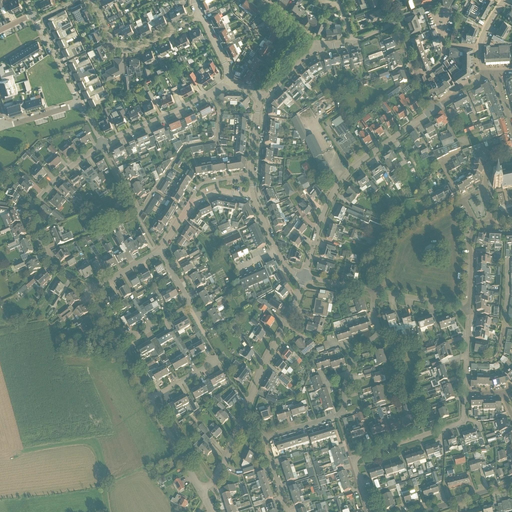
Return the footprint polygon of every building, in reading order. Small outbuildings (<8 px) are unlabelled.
[(5,5),(7,8),(9,12),(13,11),(13,12),(22,8),(18,0),(17,0),(15,1),(13,0),(9,2),(9,3),(5,5)] [(44,0),(45,0),(40,2),(44,10),(53,5),(53,6),(57,4),(54,0),(44,0)] [(100,0),(102,2),(100,3),(104,10),(111,7),(109,4),(107,0),(100,0)] [(200,0),(201,1),(205,9),(209,7),(207,3),(205,0),(200,0)] [(483,2),(482,5),(489,9),(494,1),(492,0),(482,0),(481,1),(483,2)] [(251,1),(245,7),(244,9),(248,12),(249,11),(255,4),(251,1)] [(80,4),(71,8),(73,12),(74,12),(74,13),(73,13),(74,13),(78,22),(82,20),(86,18),(88,21),(88,22),(89,22),(93,19),(87,7),(82,10),(81,8),(82,8),(80,4)] [(255,4),(249,11),(256,16),(260,11),(257,9),(259,8),(255,4)] [(295,4),(293,7),(290,11),(291,12),(291,11),(297,16),(305,8),(301,5),(299,7),(295,4)] [(470,10),(467,15),(475,19),(478,13),(484,17),(489,9),(482,5),(481,7),(474,4),(471,11),(470,10)] [(183,5),(178,7),(182,15),(187,12),(183,5)] [(161,12),(157,14),(158,17),(162,25),(167,22),(165,18),(163,14),(166,12),(163,8),(163,6),(159,8),(161,12)] [(167,6),(163,8),(166,12),(169,18),(171,17),(173,19),(177,17),(174,9),(171,10),(167,6)] [(178,7),(174,9),(177,17),(182,15),(178,7)] [(211,12),(212,15),(210,16),(213,21),(221,17),(219,14),(221,12),(219,8),(211,12)] [(370,15),(372,20),(376,18),(376,19),(383,16),(380,8),(366,13),(367,16),(370,15)] [(53,28),(54,30),(60,28),(59,27),(60,27),(57,22),(68,16),(65,10),(48,18),(49,21),(48,22),(50,27),(52,26),(52,28),(53,28)] [(266,12),(262,14),(261,15),(265,22),(270,18),(266,12)] [(146,20),(142,22),(147,32),(152,30),(149,25),(152,23),(150,20),(147,13),(145,13),(146,17),(145,18),(146,20)] [(307,14),(305,17),(302,21),(308,26),(310,24),(315,26),(318,19),(307,14)] [(421,29),(415,14),(405,18),(410,33),(415,31),(421,29)] [(221,17),(213,21),(215,26),(217,25),(219,27),(225,25),(227,23),(223,15),(221,17)] [(154,19),(155,23),(157,27),(162,25),(158,17),(154,19)] [(270,18),(265,22),(269,28),(274,25),(270,18)] [(54,30),(52,31),(55,36),(56,35),(57,37),(59,39),(59,40),(64,37),(64,36),(62,31),(73,25),(70,21),(60,27),(59,27),(60,28),(54,30)] [(318,21),(316,26),(314,31),(320,33),(324,24),(318,21)] [(496,32),(500,34),(504,36),(511,25),(504,21),(499,29),(498,28),(496,32)] [(133,22),(125,26),(129,34),(133,32),(132,29),(135,28),(134,26),(133,22)] [(142,22),(134,26),(135,28),(138,33),(140,31),(142,35),(147,32),(142,22)] [(225,25),(219,27),(220,30),(218,31),(220,36),(228,32),(232,31),(232,30),(228,23),(227,23),(225,25)] [(124,24),(119,27),(120,28),(114,31),(116,36),(122,33),(124,36),(129,34),(125,26),(124,24)] [(466,33),(466,34),(474,37),(475,35),(476,35),(479,28),(471,25),(468,32),(467,32),(466,32),(466,33)] [(326,29),(327,32),(327,37),(333,36),(334,37),(341,36),(341,35),(342,35),(341,27),(326,29)] [(93,28),(89,30),(87,31),(88,34),(91,33),(94,41),(102,37),(98,29),(95,31),(93,28)] [(189,32),(191,37),(193,41),(199,38),(201,41),(202,42),(203,41),(204,41),(205,40),(205,39),(199,28),(193,32),(193,31),(189,32)] [(228,32),(220,36),(223,41),(225,40),(226,43),(235,38),(233,33),(234,33),(233,30),(232,30),(232,31),(228,32)] [(59,40),(59,39),(57,40),(59,45),(61,45),(61,46),(62,46),(63,49),(69,46),(69,45),(66,40),(77,35),(75,31),(64,36),(64,37),(59,40)] [(266,36),(265,38),(268,40),(272,42),(273,40),(274,41),(278,34),(278,33),(271,33),(271,34),(268,37),(269,38),(266,36)] [(176,39),(178,44),(180,49),(184,47),(183,45),(189,42),(188,39),(185,34),(176,39)] [(466,34),(466,36),(462,35),(461,41),(474,43),(476,38),(474,37),(466,34)] [(412,40),(413,43),(422,40),(422,38),(420,38),(419,35),(409,38),(410,41),(412,40)] [(235,38),(226,43),(227,45),(225,46),(228,51),(236,47),(243,44),(239,36),(235,38)] [(264,43),(262,46),(268,50),(272,46),(266,42),(268,40),(265,38),(263,36),(261,39),(263,40),(262,41),(264,43)] [(82,44),(80,40),(69,45),(69,46),(63,49),(62,50),(64,54),(65,54),(66,56),(66,55),(68,58),(66,59),(74,55),(71,49),(82,44)] [(379,44),(381,49),(385,47),(387,51),(395,48),(391,40),(379,44)] [(422,40),(413,43),(414,47),(412,47),(413,50),(423,46),(422,43),(423,43),(422,40)] [(37,41),(33,44),(37,52),(42,49),(37,41)] [(170,41),(164,44),(168,52),(171,51),(172,53),(178,50),(176,46),(173,47),(170,41)] [(33,44),(28,47),(33,54),(34,57),(39,54),(37,52),(33,44)] [(157,55),(159,59),(166,56),(165,54),(168,52),(164,44),(158,46),(161,53),(157,55)] [(489,45),(484,45),(485,61),(510,59),(509,50),(509,44),(498,44),(498,46),(489,46),(489,45)] [(101,45),(89,51),(87,52),(90,57),(96,54),(98,58),(97,58),(99,61),(100,60),(102,60),(106,57),(103,52),(104,51),(101,45)] [(258,48),(255,52),(259,54),(262,57),(264,54),(265,55),(268,50),(262,46),(259,49),(258,48)] [(423,46),(413,50),(414,52),(416,52),(417,55),(427,51),(426,51),(429,50),(429,48),(424,50),(423,46)] [(28,47),(23,50),(28,57),(33,54),(28,47)] [(236,47),(228,51),(230,56),(236,53),(238,57),(239,54),(238,52),(236,47)] [(449,47),(448,56),(451,56),(459,57),(459,56),(462,56),(462,65),(467,65),(467,63),(470,63),(470,55),(472,55),(472,48),(462,48),(460,48),(449,47)] [(252,49),(249,53),(254,57),(252,60),(259,65),(262,60),(261,59),(262,57),(259,54),(255,52),(252,49)] [(23,50),(19,52),(23,60),(28,57),(23,50)] [(150,61),(152,64),(158,61),(156,58),(155,58),(153,55),(151,51),(145,54),(146,55),(143,56),(145,60),(146,62),(149,60),(150,61)] [(350,52),(352,59),(353,65),(354,65),(362,63),(361,56),(358,57),(357,51),(350,52)] [(427,51),(417,55),(419,58),(417,59),(417,61),(427,58),(426,55),(427,54),(427,51)] [(19,52),(14,55),(19,63),(23,60),(19,52)] [(341,55),(342,58),(344,66),(345,66),(345,64),(347,64),(347,66),(350,65),(352,71),(355,70),(354,65),(353,65),(352,59),(349,60),(347,53),(341,55)] [(368,58),(364,60),(365,63),(378,58),(383,56),(381,53),(368,57),(368,58)] [(14,55),(9,58),(14,66),(19,63),(14,55)] [(334,63),(334,66),(340,64),(341,68),(344,67),(344,66),(342,58),(339,59),(338,55),(332,57),(334,63)] [(392,56),(386,59),(387,62),(387,61),(388,65),(389,65),(399,61),(397,55),(392,56)] [(75,57),(67,61),(69,60),(70,63),(71,65),(69,65),(72,70),(73,69),(79,66),(79,67),(80,67),(90,62),(88,58),(77,63),(75,57)] [(323,59),(324,63),(325,68),(326,71),(332,70),(334,77),(334,79),(337,78),(337,77),(334,66),(334,63),(331,64),(329,57),(323,59)] [(102,74),(106,80),(110,78),(124,71),(122,58),(117,59),(117,60),(114,60),(115,66),(106,71),(106,72),(102,74)] [(127,64),(128,76),(132,75),(131,71),(136,71),(135,68),(140,68),(140,66),(140,64),(139,59),(136,59),(136,58),(129,59),(130,64),(127,64)] [(427,58),(417,61),(418,64),(420,63),(422,66),(423,69),(430,67),(432,66),(430,60),(428,61),(427,58)] [(451,66),(446,59),(443,61),(458,83),(465,78),(464,76),(470,71),(467,68),(467,65),(462,65),(462,67),(459,69),(455,63),(451,66)] [(243,64),(246,66),(249,69),(251,66),(256,69),(259,65),(252,60),(250,63),(249,62),(248,63),(245,62),(243,64)] [(212,61),(208,63),(211,70),(214,74),(219,71),(215,67),(212,61)] [(318,61),(312,64),(317,72),(319,75),(323,72),(326,72),(326,71),(324,63),(319,64),(318,61)] [(389,65),(388,65),(389,69),(390,72),(398,69),(402,68),(399,61),(389,65)] [(309,70),(306,73),(312,80),(314,78),(318,75),(319,75),(317,72),(312,64),(307,67),(309,70)] [(456,82),(446,69),(444,70),(442,67),(444,66),(443,64),(435,69),(436,70),(433,72),(432,72),(429,74),(431,76),(427,78),(430,82),(427,85),(429,89),(427,90),(430,94),(433,99),(437,96),(436,95),(438,94),(439,95),(443,92),(443,93),(447,90),(446,89),(456,82)] [(2,65),(0,65),(0,74),(1,77),(12,74),(15,73),(13,70),(5,72),(2,65)] [(73,69),(75,72),(74,72),(75,74),(74,75),(76,79),(78,79),(84,76),(95,71),(93,67),(82,72),(80,67),(79,67),(79,66),(73,69)] [(246,66),(244,69),(240,76),(235,74),(233,79),(234,80),(244,83),(244,82),(243,82),(244,81),(245,81),(246,78),(249,80),(254,72),(249,69),(246,66)] [(202,67),(200,68),(209,82),(213,78),(212,76),(214,74),(211,70),(206,73),(202,67)] [(209,82),(200,68),(197,70),(201,76),(199,78),(201,81),(204,85),(209,82)] [(44,72),(43,72),(45,78),(54,75),(53,70),(44,72)] [(301,78),(299,80),(302,84),(309,90),(311,88),(307,85),(312,80),(306,73),(303,71),(298,75),(301,78)] [(396,74),(391,76),(392,79),(393,82),(395,88),(398,86),(400,85),(400,84),(402,83),(407,82),(403,73),(399,75),(397,75),(396,74)] [(2,80),(0,80),(0,83),(1,88),(15,84),(12,74),(1,77),(2,80)] [(78,79),(79,81),(80,83),(78,84),(81,89),(83,88),(82,88),(88,85),(89,86),(99,80),(100,80),(98,76),(87,81),(84,76),(78,79)] [(50,78),(47,79),(49,85),(51,85),(60,82),(58,77),(50,79),(50,78)] [(296,86),(293,88),(296,90),(298,93),(302,90),(300,87),(302,84),(299,80),(296,77),(291,82),(296,86)] [(185,82),(183,83),(189,94),(195,91),(190,83),(187,85),(185,82)] [(180,89),(182,92),(184,96),(189,94),(183,83),(181,84),(183,87),(180,89)] [(15,84),(1,88),(3,94),(9,93),(10,96),(11,95),(18,93),(15,84)] [(289,84),(285,88),(288,92),(286,94),(292,100),(294,97),(291,95),(296,90),(293,88),(289,84)] [(490,84),(481,87),(483,93),(485,98),(494,95),(492,89),(490,84)] [(82,88),(83,88),(84,91),(83,91),(84,92),(83,93),(85,98),(88,96),(93,94),(93,95),(97,93),(104,89),(102,85),(101,86),(98,88),(91,91),(89,86),(88,85),(82,88)] [(144,88),(146,92),(150,100),(154,98),(152,94),(148,86),(144,88)] [(395,88),(389,92),(393,96),(401,91),(398,86),(395,88)] [(468,95),(470,99),(473,105),(476,103),(476,102),(485,98),(483,93),(481,87),(471,92),(472,93),(468,95)] [(166,91),(164,92),(169,104),(173,102),(172,101),(174,100),(171,94),(168,95),(166,91)] [(153,93),(152,94),(154,98),(158,105),(163,103),(163,105),(165,104),(165,105),(169,104),(164,92),(159,95),(160,97),(157,98),(156,95),(154,95),(153,93)] [(279,95),(277,97),(283,103),(286,106),(290,102),(289,102),(292,100),(286,94),(285,93),(283,95),(280,92),(278,94),(279,95)] [(88,96),(90,99),(89,99),(90,101),(89,102),(91,107),(96,104),(99,103),(99,104),(110,98),(108,94),(100,98),(97,93),(93,95),(93,94),(88,96)] [(476,103),(473,105),(474,109),(481,107),(482,106),(485,105),(487,104),(496,101),(494,95),(485,98),(476,102),(476,103)] [(222,106),(226,104),(227,103),(228,102),(228,96),(226,96),(224,97),(224,96),(218,98),(222,106)] [(230,96),(229,102),(230,102),(230,105),(237,106),(237,103),(239,103),(240,104),(245,99),(241,96),(230,96)] [(465,96),(452,103),(454,107),(456,110),(464,106),(466,109),(466,110),(470,108),(471,108),(471,107),(469,103),(467,100),(465,96)] [(274,98),(268,104),(274,107),(277,109),(283,103),(277,97),(275,99),(274,98)] [(245,99),(240,104),(242,106),(246,110),(249,107),(247,105),(250,102),(246,98),(245,99)] [(404,102),(403,100),(401,101),(406,108),(408,107),(411,112),(414,110),(415,111),(419,109),(414,102),(411,105),(408,99),(404,102)] [(20,102),(14,104),(16,113),(23,111),(23,110),(22,109),(25,108),(23,101),(23,102),(20,103),(20,102)] [(143,106),(145,109),(147,114),(152,111),(152,110),(155,109),(152,101),(143,106)] [(498,107),(496,101),(487,104),(489,110),(498,107)] [(4,107),(6,114),(6,113),(9,112),(10,114),(10,115),(16,113),(14,104),(7,106),(7,107),(5,107),(4,107)] [(128,115),(130,114),(133,119),(140,116),(140,114),(143,112),(139,104),(134,107),(135,108),(128,111),(127,107),(124,108),(128,115)] [(274,107),(268,104),(267,113),(268,113),(268,116),(270,116),(270,119),(279,120),(280,112),(277,112),(277,109),(274,107)] [(114,121),(116,120),(119,125),(126,121),(124,117),(127,115),(123,108),(121,105),(116,107),(118,110),(117,111),(116,109),(112,112),(112,113),(110,114),(114,121)] [(208,106),(203,109),(207,117),(211,115),(212,117),(216,115),(213,109),(210,110),(208,106)] [(396,115),(397,116),(400,120),(403,118),(403,119),(407,117),(403,111),(399,113),(396,107),(392,110),(396,115)] [(498,107),(489,110),(491,114),(479,118),(479,120),(492,116),(492,117),(501,113),(498,107)] [(200,115),(197,116),(200,122),(203,121),(202,119),(207,117),(203,109),(198,111),(200,115)] [(446,112),(448,116),(451,124),(456,123),(451,110),(446,112)] [(434,121),(437,125),(438,126),(442,123),(444,126),(447,123),(445,121),(445,117),(442,113),(438,116),(439,117),(434,121)] [(501,113),(492,117),(494,123),(503,120),(501,113)] [(193,114),(188,116),(192,124),(196,122),(197,124),(200,122),(197,116),(195,117),(193,114)] [(469,115),(472,123),(477,122),(474,115),(473,115),(473,114),(469,115)] [(362,119),(362,120),(363,122),(365,124),(365,123),(371,119),(369,115),(368,115),(362,119)] [(185,122),(182,123),(185,129),(188,128),(187,126),(192,124),(188,116),(183,118),(185,122)] [(384,116),(379,120),(382,124),(384,123),(388,128),(391,126),(392,128),(395,125),(391,119),(388,121),(384,116)] [(104,119),(106,123),(102,125),(106,132),(113,128),(110,121),(109,121),(108,117),(104,119)] [(230,126),(233,126),(237,126),(246,127),(246,121),(243,121),(243,118),(236,117),(234,117),(229,117),(229,119),(230,119),(230,126)] [(291,120),(299,136),(302,142),(303,141),(305,141),(314,160),(315,160),(319,167),(317,167),(323,179),(332,175),(326,163),(325,164),(322,156),(323,156),(313,136),(308,139),(298,117),(291,120)] [(266,127),(266,129),(278,130),(279,125),(275,124),(274,124),(274,121),(266,120),(265,126),(266,127)] [(489,125),(483,127),(483,130),(484,132),(496,128),(497,131),(490,133),(492,138),(498,136),(498,137),(507,135),(503,120),(494,123),(492,124),(489,125)] [(178,121),(173,123),(178,134),(186,131),(185,129),(182,123),(180,124),(178,121)] [(363,122),(360,124),(365,131),(368,129),(365,124),(363,122)] [(167,132),(168,134),(171,141),(174,140),(173,136),(178,134),(173,123),(168,125),(170,130),(167,132)] [(342,124),(334,130),(341,140),(337,143),(347,157),(352,154),(348,147),(355,142),(353,138),(343,124),(342,124)] [(373,125),(368,129),(371,133),(373,132),(376,137),(379,135),(380,136),(383,133),(379,127),(376,129),(373,125)] [(424,129),(426,133),(428,135),(430,139),(427,140),(428,143),(431,142),(430,138),(436,135),(431,125),(424,129)] [(160,128),(157,129),(162,141),(167,139),(168,142),(171,141),(168,134),(165,135),(163,128),(160,130),(160,128)] [(155,132),(152,133),(156,142),(153,143),(154,146),(157,152),(161,150),(158,143),(162,141),(157,129),(154,130),(155,132)] [(265,132),(264,138),(277,139),(277,133),(279,133),(279,130),(278,130),(266,129),(266,132),(265,132)] [(361,140),(364,145),(367,143),(368,144),(372,142),(367,135),(365,137),(362,132),(358,136),(361,140)] [(409,137),(412,141),(418,149),(421,147),(418,142),(420,140),(415,133),(409,137)] [(76,147),(81,144),(82,146),(89,142),(84,134),(80,137),(81,137),(77,140),(76,140),(73,142),(76,147)] [(443,148),(454,144),(450,134),(439,138),(443,148)] [(143,135),(141,136),(146,148),(148,147),(148,148),(149,149),(150,149),(151,149),(152,148),(152,147),(154,146),(153,143),(152,140),(149,141),(149,140),(147,135),(144,136),(143,135)] [(138,144),(135,146),(137,149),(136,149),(139,154),(142,153),(141,150),(146,148),(141,136),(138,137),(139,139),(136,140),(138,144)] [(182,137),(179,138),(181,142),(182,145),(185,143),(186,143),(189,143),(189,138),(188,136),(185,137),(186,140),(184,141),(182,137)] [(127,149),(128,151),(130,156),(133,155),(131,151),(136,149),(137,149),(135,146),(133,139),(130,141),(131,142),(128,143),(129,147),(127,149)] [(501,146),(495,148),(496,152),(511,147),(509,141),(500,143),(501,146)] [(182,145),(181,142),(173,145),(177,154),(180,149),(183,146),(182,145)] [(60,151),(63,155),(66,159),(70,155),(70,154),(75,150),(70,144),(60,151)] [(452,145),(446,147),(448,153),(454,151),(452,145)] [(51,146),(48,149),(54,156),(57,153),(51,146)] [(119,146),(116,147),(121,156),(123,155),(125,158),(127,157),(128,158),(130,156),(128,151),(125,152),(122,146),(120,147),(119,146)] [(114,154),(111,155),(115,164),(118,162),(116,159),(121,156),(116,147),(114,149),(115,150),(112,151),(114,154)] [(425,147),(419,151),(422,156),(428,153),(425,147)] [(262,155),(262,157),(271,158),(272,152),(268,152),(268,149),(262,148),(261,154),(262,155)] [(482,152),(480,155),(487,159),(488,160),(491,157),(489,156),(490,154),(481,148),(480,151),(482,152)] [(236,155),(236,158),(243,158),(243,155),(245,156),(245,150),(236,149),(236,155)] [(442,149),(437,151),(441,158),(445,156),(442,149)] [(30,158),(31,159),(31,160),(36,165),(39,162),(32,156),(33,156),(28,151),(25,154),(30,158)] [(437,151),(432,152),(434,155),(436,160),(441,158),(437,151)] [(383,157),(385,162),(384,162),(391,173),(396,171),(391,163),(396,160),(392,152),(383,157)] [(475,160),(483,163),(485,163),(487,159),(480,155),(477,154),(475,156),(477,157),(475,160)] [(434,155),(428,157),(432,163),(436,160),(434,155)] [(46,164),(48,167),(52,171),(61,163),(55,156),(46,164)] [(271,158),(262,157),(262,159),(261,159),(260,165),(267,166),(267,163),(273,164),(274,158),(271,158)] [(96,160),(94,162),(100,172),(103,170),(104,171),(108,169),(105,166),(101,158),(97,161),(96,160)] [(237,162),(231,163),(233,171),(240,170),(240,171),(243,171),(243,169),(245,169),(246,160),(238,159),(237,162)] [(162,164),(165,171),(171,163),(170,160),(162,164)] [(205,161),(205,162),(207,174),(208,174),(211,173),(211,174),(213,174),(211,162),(211,161),(210,161),(209,160),(208,160),(207,160),(206,161),(205,161)] [(473,166),(475,166),(485,169),(486,165),(483,164),(483,163),(475,160),(473,166)] [(201,161),(199,161),(200,166),(202,175),(205,174),(205,175),(208,175),(208,174),(207,174),(205,162),(201,162),(201,161)] [(223,161),(223,163),(224,170),(227,170),(228,172),(233,171),(231,163),(226,164),(226,163),(226,161),(223,161)] [(125,175),(126,178),(139,171),(138,171),(139,171),(137,166),(141,164),(140,162),(135,164),(132,165),(134,168),(133,168),(125,172),(126,175),(125,175)] [(305,172),(310,169),(306,163),(301,166),(305,172)] [(90,175),(94,173),(88,165),(82,170),(87,178),(84,180),(87,184),(93,192),(98,188),(95,184),(94,185),(92,181),(93,180),(90,175)] [(172,170),(173,170),(176,172),(183,176),(191,181),(192,182),(195,177),(187,172),(186,174),(178,169),(179,167),(175,165),(174,166),(174,167),(172,170)] [(384,175),(384,174),(382,171),(378,166),(370,172),(373,177),(372,178),(376,184),(376,183),(381,179),(380,177),(384,174),(384,175)] [(475,166),(473,172),(481,175),(482,171),(484,172),(485,169),(475,166)] [(32,177),(35,179),(38,183),(46,174),(39,167),(36,171),(37,171),(32,177)] [(139,171),(126,178),(127,180),(129,180),(130,182),(134,180),(137,178),(138,177),(140,180),(142,179),(142,178),(143,177),(142,176),(141,175),(139,171),(139,172),(139,171)] [(474,182),(471,176),(470,175),(467,172),(462,175),(464,178),(465,179),(470,188),(472,187),(470,184),(474,182)] [(511,172),(511,173),(511,172),(510,172),(510,173),(506,174),(506,173),(506,174),(500,175),(500,174),(499,174),(499,175),(499,177),(498,177),(498,179),(493,180),(493,178),(492,179),(493,180),(491,180),(491,182),(493,181),(494,186),(492,187),(493,188),(494,188),(494,189),(496,189),(495,187),(498,187),(499,188),(500,188),(500,187),(501,188),(502,190),(502,189),(502,190),(503,190),(503,189),(508,188),(508,189),(509,189),(509,188),(511,187),(511,172)] [(472,175),(471,176),(474,182),(474,184),(479,181),(481,176),(473,173),(472,175)] [(69,180),(72,184),(73,186),(79,183),(82,188),(87,184),(84,180),(80,174),(77,177),(76,175),(69,180)] [(102,183),(106,181),(101,174),(98,176),(102,183)] [(394,185),(390,178),(387,174),(384,176),(388,182),(387,183),(390,188),(394,185)] [(395,174),(390,178),(394,185),(400,182),(395,174)] [(21,188),(23,190),(27,193),(32,188),(28,184),(30,181),(25,176),(20,181),(24,185),(21,188)] [(183,176),(181,181),(188,185),(191,181),(183,176)] [(364,176),(356,182),(360,189),(365,185),(367,188),(370,186),(368,184),(369,183),(368,183),(364,176)] [(303,190),(309,187),(304,177),(298,180),(303,190)] [(465,179),(460,182),(464,189),(465,188),(466,190),(470,188),(465,179)] [(459,180),(453,182),(459,193),(461,192),(462,194),(466,192),(464,189),(460,182),(459,180)] [(181,181),(178,185),(186,189),(188,185),(181,181)] [(369,183),(368,184),(370,186),(375,193),(379,190),(372,181),(369,183)] [(132,190),(134,193),(143,188),(140,183),(137,185),(132,187),(134,189),(132,190)] [(311,194),(309,196),(313,200),(316,197),(317,198),(319,196),(322,192),(320,190),(323,186),(319,183),(316,186),(312,190),(310,193),(311,194)] [(288,184),(282,187),(288,197),(294,193),(288,184)] [(444,189),(440,191),(445,199),(448,197),(449,199),(454,196),(453,195),(455,194),(449,184),(446,186),(448,188),(444,190),(444,189)] [(8,200),(12,202),(16,205),(21,197),(14,193),(17,189),(11,185),(8,190),(10,191),(7,196),(10,198),(8,200)] [(59,190),(62,194),(65,198),(69,194),(74,200),(77,198),(80,201),(83,199),(77,192),(76,192),(72,187),(69,190),(65,185),(59,190)] [(175,189),(177,190),(177,189),(183,193),(186,189),(178,185),(175,189)] [(166,190),(161,186),(158,191),(163,194),(166,190)] [(345,199),(348,202),(350,204),(359,194),(352,187),(346,193),(348,195),(345,199)] [(143,188),(134,193),(135,195),(136,194),(137,197),(139,196),(140,199),(147,196),(146,195),(150,193),(149,191),(145,193),(143,188)] [(267,188),(260,188),(260,191),(263,197),(264,197),(265,199),(273,195),(271,190),(268,192),(267,190),(267,188)] [(177,189),(177,190),(174,194),(182,199),(183,197),(184,194),(183,193),(177,189)] [(430,197),(429,197),(434,205),(437,203),(438,204),(445,200),(445,199),(440,191),(439,191),(438,191),(437,191),(436,192),(435,192),(435,193),(434,193),(434,194),(432,190),(428,192),(428,193),(430,197)] [(49,202),(53,206),(58,210),(66,201),(57,193),(49,202)] [(182,199),(174,194),(171,199),(178,204),(180,201),(181,202),(182,199)] [(273,195),(265,199),(266,201),(265,202),(267,207),(273,205),(279,203),(278,201),(276,202),(273,195)] [(230,202),(229,210),(228,213),(231,213),(231,211),(235,212),(235,210),(237,202),(234,202),(234,203),(230,202)] [(237,202),(235,210),(238,210),(242,211),(248,204),(240,203),(237,202)] [(300,210),(302,211),(301,212),(306,216),(311,211),(307,207),(308,205),(304,202),(303,203),(301,202),(298,206),(301,208),(300,210)] [(170,203),(167,208),(175,213),(174,213),(175,213),(177,211),(176,210),(178,208),(170,203)] [(248,204),(242,211),(241,213),(241,214),(243,213),(244,215),(251,212),(248,204)] [(209,205),(203,208),(207,216),(208,218),(211,217),(210,214),(212,213),(209,205)] [(268,212),(269,214),(278,211),(280,209),(278,205),(268,209),(269,212),(268,212)] [(52,213),(48,209),(44,206),(38,213),(47,221),(51,215),(61,223),(66,220),(55,210),(52,213)] [(164,206),(161,211),(172,217),(171,218),(172,218),(174,216),(173,215),(174,213),(175,213),(167,208),(164,206)] [(353,206),(351,209),(363,214),(365,210),(353,206)] [(198,211),(194,216),(199,220),(201,218),(207,216),(203,208),(197,210),(198,211)] [(335,214),(334,218),(337,219),(337,221),(340,222),(341,221),(343,222),(344,218),(347,219),(349,214),(361,219),(363,214),(351,209),(351,210),(348,209),(347,212),(345,211),(344,210),(339,208),(336,214),(335,214)] [(278,211),(269,214),(270,217),(271,216),(272,219),(280,215),(282,214),(280,209),(278,211)] [(172,217),(161,211),(158,216),(161,218),(169,222),(168,222),(169,223),(171,221),(170,220),(171,218),(172,217)] [(15,212),(5,216),(4,217),(5,221),(7,220),(9,226),(20,221),(18,217),(17,217),(15,212)] [(251,212),(244,215),(246,220),(244,222),(245,225),(251,222),(250,219),(254,217),(251,212)] [(361,219),(360,221),(368,224),(370,221),(378,225),(380,221),(363,214),(361,219)] [(280,215),(272,219),(273,221),(272,221),(273,224),(282,220),(280,215)] [(199,220),(194,216),(190,221),(194,224),(193,227),(197,230),(201,233),(203,230),(202,229),(205,224),(199,220)] [(158,223),(164,227),(165,227),(168,222),(169,222),(161,218),(158,223)] [(282,220),(273,224),(274,226),(273,227),(276,234),(282,231),(280,227),(282,225),(283,227),(286,225),(283,219),(282,220)] [(156,225),(152,230),(150,233),(157,237),(158,235),(160,236),(162,232),(163,229),(164,227),(158,223),(155,220),(153,223),(156,225)] [(296,231),(302,235),(306,229),(305,228),(307,226),(304,221),(301,225),(299,227),(297,226),(294,229),(296,231)] [(22,226),(11,231),(15,241),(22,238),(21,236),(25,234),(22,226)] [(257,226),(248,229),(251,235),(259,231),(257,226)] [(330,226),(328,233),(343,237),(343,236),(352,240),(355,232),(352,231),(350,236),(342,234),(344,229),(339,228),(339,229),(336,228),(330,226)] [(176,244),(180,247),(181,247),(182,246),(184,247),(186,243),(189,245),(190,243),(189,242),(196,233),(190,229),(187,227),(184,232),(185,232),(176,244)] [(287,227),(283,232),(286,238),(291,231),(287,227)] [(53,239),(54,240),(55,243),(57,247),(73,240),(70,234),(62,237),(58,228),(51,232),(54,239),(53,239)] [(136,241),(134,243),(138,250),(140,249),(141,249),(148,246),(142,236),(145,234),(142,229),(138,231),(137,232),(141,239),(136,241)] [(292,233),(298,238),(300,236),(294,230),(292,233)] [(116,236),(121,244),(124,242),(120,234),(118,231),(114,234),(116,236)] [(259,231),(251,235),(253,239),(261,236),(259,231)] [(473,244),(476,245),(478,246),(479,243),(482,244),(483,243),(483,242),(485,237),(486,233),(484,232),(484,234),(480,233),(478,238),(475,237),(473,244)] [(343,237),(328,233),(326,239),(332,241),(333,238),(334,238),(338,239),(337,240),(341,241),(343,237)] [(483,242),(483,243),(489,244),(494,245),(495,233),(493,233),(493,235),(489,235),(489,238),(485,237),(483,242)] [(113,238),(114,240),(118,248),(122,246),(121,244),(116,236),(113,238)] [(261,236),(253,239),(255,244),(263,241),(261,236)] [(294,236),(293,238),(290,242),(292,244),(298,248),(302,242),(294,236)] [(124,245),(126,247),(128,251),(129,251),(132,255),(133,255),(137,253),(137,252),(138,252),(130,238),(127,241),(128,243),(124,245)] [(27,240),(22,242),(20,244),(24,255),(20,256),(23,262),(30,259),(28,254),(33,252),(31,248),(30,248),(27,240)] [(263,241),(255,244),(257,249),(265,246),(263,241)] [(13,247),(16,246),(15,242),(7,245),(9,249),(10,251),(14,249),(13,247)] [(91,247),(92,249),(91,249),(96,257),(99,255),(96,249),(94,246),(91,247)] [(64,247),(61,249),(57,252),(58,255),(56,256),(58,259),(59,259),(61,262),(70,256),(66,250),(64,247)] [(245,247),(240,249),(243,257),(249,255),(245,247)] [(434,248),(430,247),(426,250),(426,254),(428,257),(433,258),(436,256),(437,252),(434,248)] [(113,253),(115,256),(119,263),(126,259),(121,249),(113,253)] [(240,249),(235,251),(239,259),(243,257),(240,249)] [(338,254),(323,249),(320,257),(328,260),(329,256),(336,259),(338,254)] [(184,250),(180,252),(174,255),(178,262),(184,259),(188,257),(184,250)] [(190,259),(193,257),(199,254),(197,250),(188,255),(190,259)] [(230,250),(226,252),(229,258),(232,257),(234,261),(239,259),(235,251),(231,253),(230,250)] [(290,250),(287,260),(289,262),(294,263),(295,260),(296,261),(300,262),(301,256),(296,254),(296,252),(290,250)] [(188,263),(185,265),(181,268),(185,275),(192,270),(196,268),(193,263),(197,261),(197,260),(201,258),(199,254),(193,257),(194,260),(188,263)] [(104,262),(106,264),(108,269),(112,266),(113,267),(116,265),(111,257),(111,258),(110,255),(107,257),(108,259),(104,262)] [(477,263),(477,266),(485,267),(486,264),(490,264),(490,258),(483,257),(483,260),(477,260),(477,263)] [(72,258),(70,259),(66,262),(69,267),(76,263),(72,258)] [(93,265),(95,269),(97,274),(103,270),(100,265),(101,264),(98,258),(94,260),(96,263),(93,265)] [(37,261),(26,265),(29,272),(28,272),(30,275),(37,273),(36,271),(41,269),(37,261)] [(272,261),(265,264),(266,267),(264,268),(264,267),(269,279),(272,277),(269,269),(274,267),(276,271),(278,270),(277,266),(275,261),(274,261),(275,263),(273,264),(272,261)] [(16,271),(25,267),(23,262),(14,266),(16,271)] [(335,264),(327,262),(326,265),(319,263),(316,270),(325,273),(327,267),(333,269),(335,264)] [(153,267),(156,272),(157,274),(161,272),(163,276),(166,274),(160,264),(153,267)] [(83,267),(82,268),(77,270),(80,275),(82,273),(85,279),(93,274),(88,266),(84,268),(83,267)] [(347,268),(346,276),(354,278),(354,274),(358,275),(360,267),(354,266),(354,269),(352,268),(351,269),(347,268)] [(485,267),(477,266),(477,270),(476,270),(476,273),(482,273),(482,276),(483,277),(483,276),(489,277),(489,270),(485,270),(485,267)] [(258,271),(263,282),(268,280),(263,269),(258,271)] [(140,275),(143,279),(144,282),(147,280),(149,283),(152,281),(147,271),(140,275)] [(253,273),(258,284),(263,282),(258,271),(253,273)] [(195,275),(190,278),(194,283),(200,280),(204,277),(202,274),(201,275),(200,272),(197,274),(195,275)] [(279,285),(275,291),(282,298),(287,293),(282,288),(287,283),(281,272),(280,272),(279,273),(277,274),(280,281),(278,282),(279,285)] [(36,281),(37,282),(34,284),(38,289),(41,286),(41,287),(50,279),(44,273),(36,281)] [(248,275),(253,286),(258,284),(253,273),(248,275)] [(200,280),(194,283),(197,289),(201,287),(203,285),(205,284),(205,281),(205,280),(206,279),(206,280),(211,277),(210,274),(204,277),(200,280)] [(243,277),(248,288),(253,286),(248,275),(243,277)] [(476,286),(480,286),(485,286),(485,283),(490,283),(490,277),(489,277),(483,276),(483,277),(482,279),(477,279),(476,286)] [(129,281),(132,285),(133,288),(136,286),(138,289),(141,287),(136,277),(129,281)] [(168,277),(157,283),(159,286),(164,283),(169,280),(168,277)] [(248,288),(243,277),(238,279),(243,290),(248,288)] [(32,280),(25,286),(20,291),(23,294),(35,283),(32,280)] [(56,283),(54,287),(51,292),(58,297),(62,292),(61,291),(63,287),(56,283)] [(480,286),(480,289),(477,289),(476,295),(482,296),(489,296),(489,295),(492,296),(492,292),(488,292),(488,286),(485,286),(480,286)] [(124,300),(126,299),(128,298),(128,297),(131,295),(126,287),(119,291),(124,300)] [(173,289),(167,292),(172,300),(178,297),(173,289)] [(161,296),(163,299),(166,304),(172,300),(167,292),(161,296)] [(199,296),(202,302),(209,298),(205,292),(199,296)] [(320,301),(320,303),(329,305),(331,305),(332,298),(333,293),(325,292),(325,295),(318,294),(317,300),(320,301)] [(65,295),(62,299),(65,301),(67,299),(70,303),(68,304),(70,307),(79,300),(73,294),(69,297),(67,294),(65,295),(65,294),(65,295)] [(107,301),(106,302),(107,305),(109,304),(109,303),(110,303),(111,305),(114,303),(115,304),(119,302),(117,299),(114,294),(111,296),(110,295),(105,298),(107,301)] [(209,298),(202,302),(205,307),(214,302),(213,300),(215,299),(213,295),(209,298)] [(264,301),(262,305),(267,308),(270,310),(272,307),(277,311),(279,308),(280,309),(282,306),(281,306),(282,305),(278,302),(279,301),(275,296),(272,300),(269,304),(267,303),(264,301)] [(475,305),(477,305),(484,305),(484,302),(489,302),(489,296),(482,296),(481,298),(476,298),(475,305)] [(147,301),(149,303),(154,312),(157,309),(159,307),(155,300),(154,298),(153,298),(147,301)] [(354,301),(356,307),(364,305),(362,298),(354,301)] [(52,307),(53,307),(48,315),(50,317),(54,311),(54,312),(56,309),(61,301),(57,299),(52,307)] [(124,300),(122,302),(126,308),(130,306),(126,299),(124,300)] [(317,300),(315,300),(313,316),(326,318),(329,305),(320,303),(320,301),(317,300)] [(147,301),(138,306),(143,315),(147,314),(150,313),(150,314),(154,312),(149,303),(147,301)] [(126,308),(122,302),(117,305),(120,311),(126,308)] [(262,305),(258,310),(263,313),(267,308),(262,305)] [(364,305),(356,307),(358,314),(366,312),(364,305)] [(477,305),(476,312),(482,312),(482,315),(487,315),(489,315),(490,309),(485,309),(485,305),(484,305),(477,305)] [(73,314),(75,317),(78,320),(88,313),(83,306),(73,314)] [(137,313),(132,316),(131,316),(136,324),(136,325),(140,323),(140,322),(142,321),(141,319),(145,317),(143,315),(138,306),(135,308),(137,311),(136,311),(137,313)] [(58,317),(60,319),(69,312),(67,309),(59,315),(60,316),(58,317)] [(208,314),(211,320),(217,316),(214,310),(208,314)] [(69,312),(60,319),(62,322),(72,315),(69,312)] [(384,321),(387,320),(388,323),(390,329),(393,328),(397,327),(396,325),(395,321),(392,313),(389,314),(388,312),(381,315),(384,321)] [(130,314),(124,317),(130,328),(136,324),(131,316),(132,316),(130,314)] [(217,316),(211,320),(214,325),(215,325),(218,329),(225,325),(224,323),(222,324),(220,322),(224,320),(220,314),(217,316)] [(264,324),(265,325),(270,328),(274,321),(272,320),(272,319),(269,316),(268,317),(265,315),(260,322),(264,324)] [(408,316),(401,318),(403,324),(404,327),(408,326),(409,329),(416,327),(416,326),(414,323),(411,324),(410,321),(408,316)] [(430,317),(424,319),(426,327),(427,327),(433,325),(432,322),(430,317)] [(445,319),(445,320),(447,328),(451,327),(452,330),(457,328),(455,324),(454,324),(452,317),(448,319),(448,318),(445,319)] [(185,318),(179,322),(184,330),(190,326),(185,318)] [(306,330),(311,332),(313,332),(313,333),(319,336),(324,321),(321,320),(316,318),(315,322),(316,323),(315,326),(308,324),(306,330)] [(476,328),(480,329),(484,330),(485,326),(489,327),(491,320),(482,318),(481,322),(477,321),(476,328)] [(89,319),(85,322),(81,324),(88,335),(95,331),(89,319)] [(252,319),(250,323),(256,328),(259,324),(252,319)] [(420,321),(417,321),(418,325),(421,332),(421,333),(428,331),(427,327),(426,327),(424,319),(423,320),(422,319),(420,320),(420,321)] [(438,322),(440,327),(441,330),(447,328),(445,320),(444,320),(444,319),(442,320),(442,321),(438,322)] [(368,320),(361,323),(364,331),(370,329),(368,320)] [(173,325),(176,330),(178,333),(184,330),(179,322),(173,325)] [(361,323),(355,325),(357,333),(364,331),(361,323)] [(355,325),(348,327),(349,330),(349,329),(351,335),(357,333),(355,325)] [(404,339),(401,330),(399,325),(396,325),(397,327),(393,328),(395,333),(398,332),(401,340),(404,339)] [(249,338),(252,340),(256,343),(258,340),(261,341),(265,335),(259,330),(259,331),(255,328),(253,331),(249,338)] [(349,329),(349,330),(342,332),(345,340),(351,338),(351,335),(349,329)] [(475,339),(480,340),(483,341),(484,337),(487,337),(488,332),(494,333),(494,331),(484,330),(480,329),(479,333),(476,333),(475,339)] [(168,332),(162,335),(167,343),(173,339),(175,343),(171,345),(169,347),(171,350),(177,346),(177,347),(180,345),(177,339),(175,336),(172,338),(168,332)] [(342,332),(335,334),(338,342),(345,340),(342,332)] [(240,337),(242,340),(250,350),(253,348),(243,334),(240,337)] [(156,339),(159,343),(161,346),(167,343),(162,335),(156,339)] [(301,340),(295,344),(300,350),(299,350),(304,356),(315,347),(317,353),(324,350),(322,346),(316,342),(314,344),(311,341),(305,345),(301,340)] [(484,354),(485,350),(487,350),(488,343),(481,341),(480,345),(476,344),(474,352),(484,354)] [(149,343),(143,346),(148,354),(154,350),(149,343)] [(200,343),(194,347),(199,355),(205,351),(200,343)] [(437,352),(438,355),(451,351),(449,345),(448,346),(447,345),(436,349),(437,352)] [(148,354),(143,346),(137,350),(143,360),(145,359),(143,356),(145,355),(147,358),(149,356),(148,354)] [(188,350),(190,354),(193,358),(199,355),(194,347),(188,350)] [(238,354),(240,355),(244,358),(249,362),(254,354),(248,351),(245,349),(242,352),(241,351),(238,354)] [(374,351),(375,354),(376,360),(377,360),(385,358),(383,352),(382,352),(381,349),(374,351)] [(286,351),(281,357),(287,361),(289,359),(295,364),(298,366),(302,361),(299,358),(294,352),(291,355),(286,351)] [(451,351),(438,355),(439,358),(440,361),(451,358),(451,357),(453,357),(451,351)] [(183,357),(177,360),(181,368),(187,365),(183,357)] [(343,357),(336,359),(338,367),(345,365),(343,357)] [(328,358),(322,360),(324,368),(331,366),(329,361),(328,358)] [(374,361),(376,367),(378,366),(379,366),(387,364),(385,358),(377,360),(376,360),(374,361)] [(336,359),(329,361),(331,366),(332,369),(338,367),(336,359)] [(171,364),(173,367),(175,371),(181,368),(177,360),(171,364)] [(315,362),(316,366),(317,370),(324,368),(322,360),(315,362)] [(234,379),(242,385),(251,373),(235,362),(233,365),(239,369),(238,370),(239,371),(234,379)] [(275,368),(279,371),(281,373),(285,376),(287,372),(289,369),(286,367),(280,362),(275,368)] [(164,367),(158,371),(163,379),(171,374),(167,366),(164,367)] [(154,370),(155,372),(152,374),(157,382),(163,379),(158,371),(157,368),(154,370)] [(437,373),(438,376),(445,374),(443,368),(432,371),(433,374),(437,373)] [(505,375),(503,376),(505,382),(509,380),(510,381),(511,379),(511,374),(510,372),(509,370),(504,375),(505,375)] [(371,372),(364,374),(365,377),(366,379),(372,377),(374,384),(378,383),(383,381),(381,377),(380,374),(377,375),(375,371),(371,372)] [(221,373),(215,376),(219,384),(225,381),(224,377),(221,373)] [(270,373),(265,381),(273,385),(277,379),(278,378),(274,376),(270,373)] [(283,374),(280,377),(289,384),(291,381),(283,374)] [(435,378),(436,380),(435,380),(435,381),(430,382),(431,386),(432,386),(432,388),(434,388),(440,386),(439,383),(447,380),(445,374),(438,376),(438,377),(435,378)] [(489,380),(488,386),(493,386),(494,388),(499,386),(497,378),(496,375),(489,378),(489,380)] [(210,382),(207,384),(210,389),(213,387),(217,385),(218,388),(221,386),(219,384),(215,376),(209,380),(210,382)] [(503,376),(497,378),(499,386),(505,385),(505,382),(503,376)] [(279,378),(278,380),(279,381),(282,383),(290,389),(293,386),(289,384),(280,377),(279,378)] [(311,379),(313,386),(322,383),(320,377),(311,379)] [(265,381),(261,388),(266,391),(269,393),(273,385),(265,381)] [(322,383),(313,386),(316,393),(318,392),(324,390),(322,383)] [(203,385),(197,389),(202,396),(207,393),(208,395),(212,393),(210,389),(207,384),(203,386),(203,385)] [(450,386),(439,390),(439,389),(435,390),(436,393),(440,392),(441,396),(452,392),(450,386)] [(372,388),(367,389),(362,391),(363,395),(371,392),(371,394),(373,393),(375,398),(383,395),(381,388),(373,390),(372,388)] [(191,392),(194,396),(196,400),(202,396),(197,389),(191,392)] [(324,390),(318,392),(320,398),(329,396),(327,389),(324,390)] [(441,402),(437,403),(438,404),(431,406),(432,409),(439,407),(446,405),(445,401),(454,399),(452,392),(441,396),(442,399),(440,400),(441,402)] [(223,400),(223,401),(230,407),(238,398),(233,393),(228,399),(226,397),(225,398),(224,398),(223,399),(223,400)] [(383,395),(375,398),(377,404),(374,405),(375,408),(386,405),(383,395)] [(184,396),(178,399),(183,407),(189,404),(194,412),(195,412),(197,410),(194,404),(190,397),(186,399),(184,396)] [(267,396),(266,399),(270,401),(275,403),(278,404),(281,403),(279,402),(276,401),(277,400),(272,398),(270,397),(267,396)] [(329,396),(320,398),(323,405),(331,402),(329,396)] [(212,400),(211,400),(222,411),(225,408),(217,401),(218,400),(215,397),(212,400)] [(174,402),(172,403),(174,406),(170,408),(175,417),(179,415),(178,413),(184,409),(183,407),(178,399),(174,401),(174,402)] [(468,406),(467,412),(471,412),(471,408),(474,408),(474,410),(477,410),(477,407),(477,408),(476,399),(470,399),(471,406),(468,406)] [(301,406),(296,407),(299,415),(305,414),(305,412),(308,411),(305,401),(301,403),(300,404),(301,406)] [(331,402),(323,405),(325,412),(333,409),(331,402)] [(290,406),(286,407),(287,412),(291,411),(293,417),(299,415),(296,407),(294,408),(293,406),(293,405),(291,405),(290,406)] [(280,414),(276,415),(278,422),(279,422),(279,423),(282,422),(282,421),(286,419),(286,418),(289,417),(287,412),(286,407),(286,406),(283,407),(284,408),(283,409),(283,410),(280,411),(280,412),(280,414)] [(440,416),(435,417),(436,421),(448,417),(446,409),(445,406),(439,408),(440,411),(438,412),(440,416)] [(270,407),(269,407),(264,408),(265,411),(260,412),(262,422),(270,419),(269,416),(272,415),(270,407)] [(388,407),(381,410),(382,414),(383,417),(387,416),(386,413),(389,411),(388,407)] [(219,414),(216,418),(218,420),(219,421),(223,425),(228,420),(226,418),(228,417),(224,413),(224,414),(221,412),(219,414)] [(364,422),(361,414),(354,416),(355,419),(358,418),(359,422),(361,423),(364,422)] [(387,417),(390,427),(391,432),(399,430),(398,427),(399,427),(398,426),(396,421),(392,423),(390,416),(387,417)] [(403,418),(404,423),(406,427),(413,425),(411,417),(408,418),(407,416),(403,418)] [(347,423),(346,423),(345,419),(342,420),(346,431),(349,430),(352,439),(358,437),(356,430),(355,426),(352,427),(351,426),(348,427),(347,423)] [(496,422),(497,428),(499,431),(501,431),(510,428),(508,425),(506,420),(500,422),(499,421),(496,422)] [(379,426),(376,427),(378,434),(384,432),(381,421),(378,422),(379,426)] [(359,429),(356,430),(358,437),(364,435),(362,428),(365,427),(364,423),(363,423),(361,424),(358,425),(359,429)] [(208,432),(202,424),(198,427),(205,435),(208,432)] [(211,434),(212,436),(216,439),(222,433),(217,428),(216,428),(213,424),(210,427),(214,431),(211,434)] [(369,425),(371,431),(372,436),(378,434),(376,427),(373,427),(372,424),(369,425)] [(334,429),(327,431),(330,438),(332,447),(339,445),(338,442),(334,443),(332,438),(336,437),(334,429)] [(471,432),(468,433),(471,443),(477,441),(479,441),(481,447),(484,446),(480,433),(476,435),(474,430),(471,431),(471,432)] [(327,431),(321,433),(324,440),(330,438),(327,431)] [(321,433),(315,435),(317,442),(324,440),(321,433)] [(471,443),(468,433),(466,434),(465,433),(462,434),(464,440),(465,444),(471,443)] [(511,434),(505,436),(505,438),(503,439),(505,444),(510,443),(511,441),(511,434)] [(200,444),(198,442),(193,446),(199,454),(202,452),(207,457),(212,452),(207,448),(212,443),(204,435),(205,435),(201,438),(204,440),(200,444)] [(306,435),(300,437),(302,445),(309,443),(306,435)] [(309,437),(311,442),(311,444),(317,442),(315,435),(309,437)] [(300,437),(294,439),(296,447),(302,445),(300,437)] [(448,444),(444,445),(445,454),(450,452),(449,450),(457,447),(454,438),(447,440),(448,444)] [(294,439),(288,441),(290,448),(296,447),(294,439)] [(288,441),(282,443),(284,450),(290,448),(288,441)] [(284,450),(282,443),(276,445),(278,452),(284,450)] [(433,446),(431,447),(433,455),(435,458),(442,456),(442,447),(438,448),(437,445),(437,444),(433,445),(433,446)] [(431,447),(425,449),(427,454),(427,457),(428,457),(429,459),(429,460),(435,458),(433,455),(431,447)] [(504,451),(498,453),(497,453),(497,450),(498,450),(497,447),(495,447),(495,450),(496,458),(498,457),(505,455),(504,451)] [(333,450),(331,451),(333,457),(340,455),(340,454),(341,454),(340,451),(339,451),(338,449),(333,450)] [(243,461),(246,463),(249,464),(253,455),(245,452),(241,461),(243,461)] [(419,454),(417,454),(419,462),(425,460),(423,452),(422,453),(421,452),(419,452),(419,454)] [(482,452),(477,453),(479,462),(480,462),(482,467),(483,468),(486,478),(493,476),(492,472),(493,472),(493,470),(496,470),(496,463),(490,465),(486,467),(482,452)] [(468,463),(469,466),(470,471),(474,469),(475,471),(483,468),(482,467),(480,462),(479,462),(477,453),(473,454),(475,461),(468,463)] [(417,454),(411,456),(413,464),(419,462),(417,454)] [(340,455),(333,457),(335,463),(342,461),(340,455)] [(405,458),(406,463),(407,466),(413,464),(411,456),(405,458)] [(466,463),(464,456),(454,458),(456,465),(466,463)] [(243,462),(241,466),(244,474),(252,471),(254,471),(252,465),(249,466),(249,464),(246,463),(243,461),(243,462)] [(342,461),(335,463),(336,469),(337,469),(339,468),(344,467),(342,461)] [(398,464),(396,465),(398,472),(399,474),(400,474),(401,473),(401,472),(404,471),(402,463),(401,462),(398,463),(398,464)] [(396,465),(390,467),(392,474),(398,472),(396,465)] [(290,468),(283,471),(285,477),(295,473),(294,467),(290,469),(290,468)] [(384,468),(385,473),(386,476),(392,474),(390,467),(384,468)] [(312,468),(306,470),(303,471),(305,475),(308,475),(309,478),(314,476),(312,468)] [(381,468),(375,470),(377,478),(378,481),(380,480),(379,477),(383,476),(381,468)] [(377,478),(375,470),(369,472),(371,480),(377,478)] [(411,470),(408,471),(410,479),(417,476),(416,472),(413,473),(414,475),(413,475),(411,470)] [(338,475),(336,477),(337,481),(340,481),(347,478),(347,477),(348,477),(347,473),(346,473),(345,472),(341,474),(338,475)] [(257,475),(259,482),(266,479),(264,473),(257,475)] [(295,473),(285,477),(287,483),(294,480),(297,479),(295,473)] [(446,481),(447,484),(448,489),(469,483),(468,476),(446,481)] [(337,481),(337,482),(338,484),(341,483),(342,486),(349,484),(347,478),(340,481),(337,481)] [(259,482),(256,482),(258,489),(261,488),(269,486),(266,479),(259,482)] [(174,482),(178,489),(183,486),(179,480),(174,482)] [(289,488),(291,494),(301,491),(304,490),(303,487),(299,489),(298,485),(296,486),(295,484),(291,485),(291,488),(289,488)] [(349,484),(342,486),(344,492),(346,492),(351,490),(349,484)] [(433,488),(429,489),(431,496),(438,493),(435,485),(432,486),(433,488)] [(222,496),(224,503),(231,500),(229,494),(234,492),(232,486),(226,487),(227,491),(225,492),(226,495),(222,496)] [(261,488),(263,494),(263,495),(271,492),(269,486),(261,488)] [(315,487),(312,487),(310,488),(312,494),(314,493),(317,492),(317,493),(319,492),(318,486),(315,487)] [(421,489),(423,493),(424,498),(431,496),(429,489),(426,490),(425,488),(421,489)] [(414,489),(408,491),(411,502),(418,500),(414,489)] [(301,491),(291,494),(292,500),(302,497),(301,491)] [(408,491),(402,493),(405,504),(411,502),(408,491)] [(260,495),(262,502),(265,501),(273,499),(271,492),(263,495),(263,494),(260,495)] [(325,492),(322,492),(325,502),(344,497),(343,493),(338,495),(338,496),(332,498),(330,492),(326,494),(325,492)] [(382,497),(384,503),(392,501),(390,495),(382,497)] [(181,496),(179,501),(178,502),(173,499),(171,502),(174,504),(179,507),(180,507),(185,510),(188,504),(185,502),(186,499),(181,496)] [(302,497),(292,500),(294,506),(301,504),(301,503),(303,503),(304,506),(311,504),(310,500),(304,502),(302,497)] [(231,500),(224,503),(226,509),(233,507),(240,505),(239,502),(235,503),(232,504),(231,500)] [(501,504),(497,505),(498,507),(499,511),(503,511),(505,511),(506,511),(510,510),(511,511),(511,510),(511,511),(511,500),(508,502),(508,501),(501,502),(501,504)] [(392,501),(384,503),(386,510),(394,507),(392,501)]
